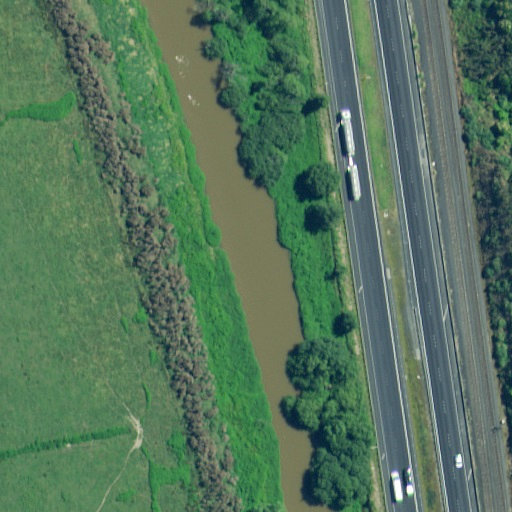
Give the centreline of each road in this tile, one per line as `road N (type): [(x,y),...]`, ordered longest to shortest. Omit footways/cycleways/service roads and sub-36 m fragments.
road 1 (trunk): [(385,0),(457,511)]
road 2 (trunk): [(401,511),(329,0)]
